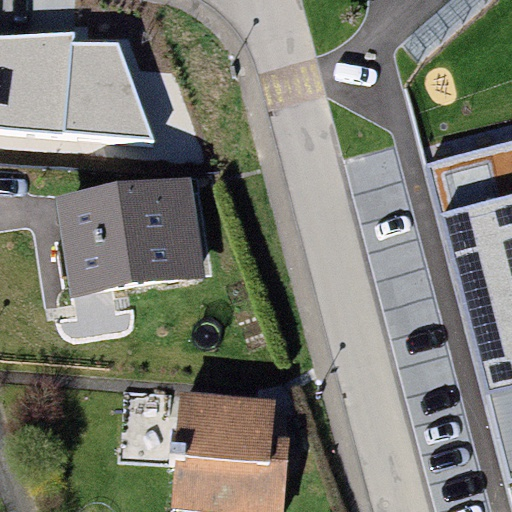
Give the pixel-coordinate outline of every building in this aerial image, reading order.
[(73,31),(0,35),(0,128),(153,141),(118,40),(70,42),(73,31)] [(511,142),(424,165),(484,391),(511,383),(511,142)] [(192,176),(57,196),(72,296),(207,275),(192,176)] [(511,479),(511,383),(484,391),(507,481),(511,479)] [(180,391),(170,511),(186,511),(283,511),(289,438),(271,437),(274,399),(180,391)]
